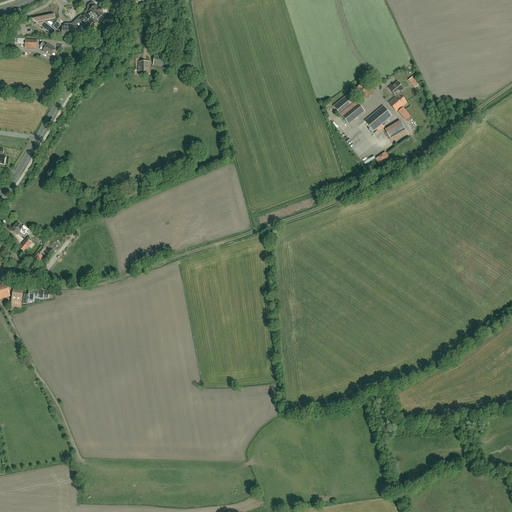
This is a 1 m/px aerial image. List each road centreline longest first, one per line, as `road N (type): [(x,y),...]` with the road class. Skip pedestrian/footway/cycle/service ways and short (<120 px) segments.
road 1 (track): [(511,85),(407,167),(351,195),(115,277),(46,284),(0,242)]
road 2 (tertiary): [(0,195),(121,0)]
